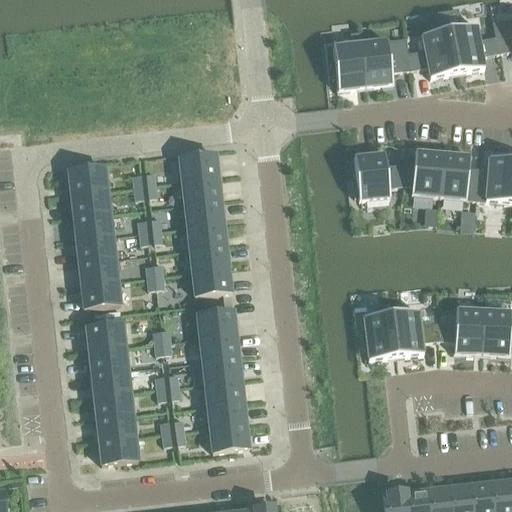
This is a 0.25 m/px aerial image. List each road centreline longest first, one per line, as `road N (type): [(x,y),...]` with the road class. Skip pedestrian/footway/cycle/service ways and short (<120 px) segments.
road 1 (residential): [(264,131),(23,154),(29,218),(60,506),(301,480)]
road 2 (residential): [(264,131),(301,480)]
road 3 (residential): [(511,121),(408,112),(264,131)]
road 4 (residential): [(402,469),(395,389),(511,387)]
road 5 (residential): [(249,0),(264,131)]
